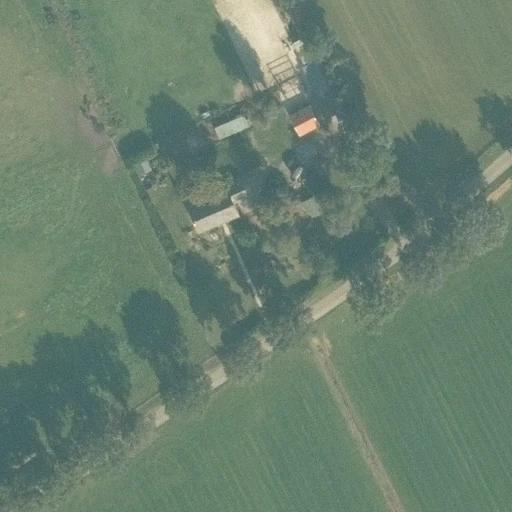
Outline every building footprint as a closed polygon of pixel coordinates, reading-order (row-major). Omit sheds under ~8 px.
[(320,68),(304,38),(295,43),(310,73),(320,68)] [(347,106),(330,74),(313,82),(319,92),(313,95),(325,117),(347,106)] [(320,123),(310,103),(289,113),(300,133),(320,123)] [(249,124),(244,113),(185,139),(190,150),(249,124)] [(233,199),(249,192),(243,180),(189,204),(200,228),(239,211),(233,199)]
